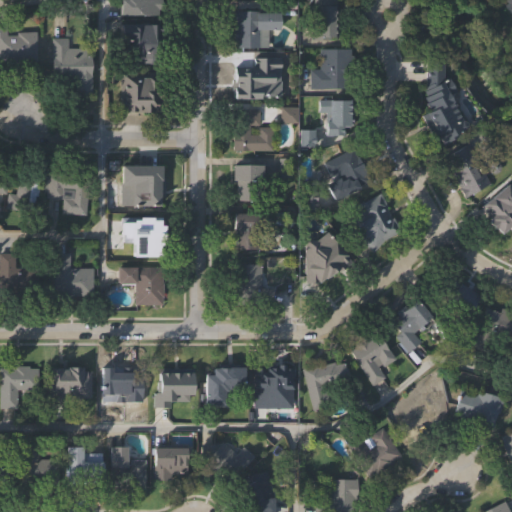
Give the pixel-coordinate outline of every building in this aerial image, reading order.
[(159,0),(160,14),(122,16),(120,0),(159,0)] [(309,0),(335,0),(335,35),(309,35),(309,0)] [(511,0),(500,0),(511,14),(511,0)] [(232,10),(277,10),(277,28),(260,28),(260,47),(232,47),(232,10)] [(119,23),(155,23),(155,64),(119,64),(119,23)] [(34,31),(35,65),(0,65),(0,24),(5,24),(5,31),(34,31)] [(50,37),(66,37),(66,47),(89,47),(89,91),(50,91),(50,37)] [(309,87),(308,68),(316,68),(316,48),(348,48),(348,87),(309,87)] [(281,60),(281,83),(262,83),(262,99),(234,99),(235,60),(281,60)] [(158,73),(159,111),(119,111),(119,74),(158,73)] [(420,114),(427,110),(415,90),(437,78),(466,128),(437,144),(420,114)] [(326,99),(347,99),(347,134),(325,134),(325,123),(316,123),(316,112),(326,112),(326,99)] [(279,121),(279,107),(293,107),(293,121),(279,121)] [(270,151),(231,151),(231,109),(257,109),(257,127),(270,127),(270,151)] [(463,196),(442,156),(467,143),(487,183),(463,196)] [(369,183),(335,197),(320,162),(353,147),(369,183)] [(298,176),(280,175),(280,156),(298,156),(298,176)] [(230,163),(261,163),(261,199),(230,199),(230,163)] [(119,164),(160,165),(160,206),(130,206),(131,183),(119,183),(119,164)] [(4,205),(5,193),(0,192),(0,168),(32,171),(29,207),(4,205)] [(43,199),(44,169),(85,169),(85,213),(59,213),(60,199),(43,199)] [(368,230),(357,204),(380,194),(397,233),(366,247),(360,233),(368,230)] [(511,226),(508,237),(484,229),(492,200),(511,205),(511,226)] [(232,212),(259,212),(259,248),(232,248),(232,212)] [(119,255),(119,233),(133,233),(134,217),(155,218),(155,256),(119,255)] [(306,263),(333,242),(348,261),(321,282),(306,263)] [(13,254),(38,254),(37,291),(0,290),(0,249),(13,249),(13,254)] [(51,252),(67,252),(67,267),(90,267),(90,295),(51,295),(51,252)] [(269,304),(236,304),(235,263),(259,263),(260,290),(268,290),(269,304)] [(133,303),(133,283),(116,283),(116,265),(157,266),(156,304),(133,303)] [(446,294),(459,280),(478,298),(465,312),(446,294)] [(411,332),(418,340),(408,350),(384,325),(412,297),(429,315),(411,332)] [(502,329),(499,328),(490,351),(470,344),(484,307),(507,316),(502,329)] [(378,368),(383,376),(370,385),(348,350),(376,332),(392,359),(378,368)] [(301,368),(341,360),(345,380),(323,384),(327,405),(309,409),(301,368)] [(191,406),(169,406),(169,391),(152,391),(152,365),(191,365),(191,406)] [(15,389),(15,407),(0,407),(0,366),(36,366),(36,389),(15,389)] [(202,408),(201,367),(242,366),(242,388),(219,388),(220,408),(202,408)] [(289,397),(252,397),(252,366),(289,366),(289,397)] [(47,395),(47,369),(88,369),(88,395),(47,395)] [(124,408),(124,398),(98,398),(98,371),(138,370),(139,407),(124,408)] [(452,418),(459,387),(501,397),(493,428),(452,418)] [(413,397),(431,389),(446,422),(403,442),(392,419),(417,407),(413,397)] [(511,468),(498,432),(511,426),(511,468)] [(369,473),(354,444),(383,429),(397,458),(369,473)] [(124,445),(124,459),(142,459),(142,488),(106,488),(106,445),(124,445)] [(79,446),(79,475),(49,475),(49,446),(79,446)] [(25,464),(24,493),(0,491),(0,448),(29,450),(28,464),(25,464)] [(243,454),(245,466),(222,469),(220,457),(243,454)] [(150,455),(177,455),(177,479),(150,479),(150,455)] [(269,510),(263,511),(248,511),(238,485),(258,478),(269,510)] [(326,511),(326,479),(353,479),(353,511),(326,511)] [(481,511),(503,501),(508,511),(481,511)]
